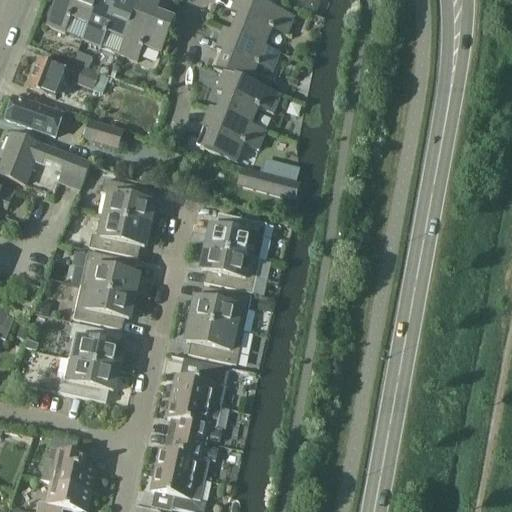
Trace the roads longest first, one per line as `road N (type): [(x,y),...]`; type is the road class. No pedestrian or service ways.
road 1 (tertiary): [(376,511),(451,93),(455,0)]
road 2 (residential): [(136,447),(189,217)]
road 3 (residential): [(136,447),(0,412)]
